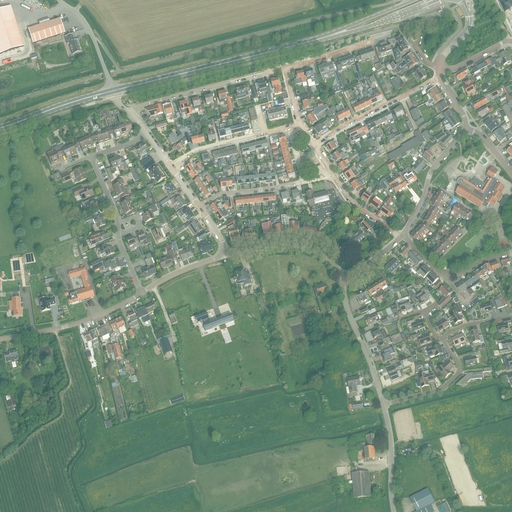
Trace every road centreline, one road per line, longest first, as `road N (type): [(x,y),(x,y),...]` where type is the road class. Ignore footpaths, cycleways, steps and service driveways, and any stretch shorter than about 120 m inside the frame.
road 1 (secondary): [(112,90),(328,36)]
road 2 (track): [(74,324),(98,400),(75,474),(89,511)]
road 3 (unclassified): [(127,110),(284,67)]
road 4 (tertiary): [(140,292),(74,324),(0,339)]
road 5 (residential): [(313,144),(437,77)]
road 6 (tertiary): [(383,405),(350,321),(344,277)]
road 7 (residential): [(511,252),(440,273),(400,236)]
road 8 (tertiary): [(400,236),(432,168),(466,127)]
road 9 (tertiary): [(344,277),(289,245),(225,250)]
road 10 (residential): [(170,164),(289,127)]
road 11 (residential): [(383,405),(443,388),(458,373),(443,339)]
